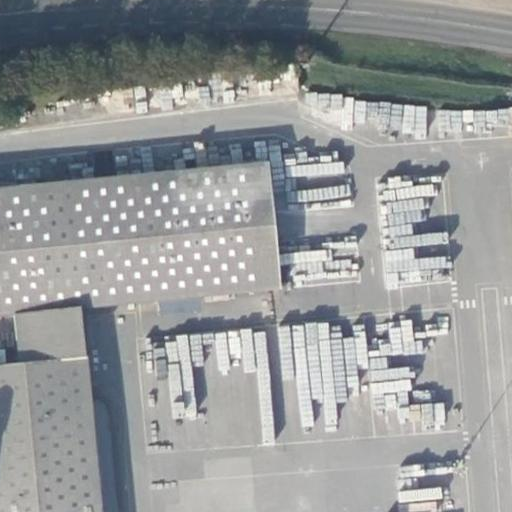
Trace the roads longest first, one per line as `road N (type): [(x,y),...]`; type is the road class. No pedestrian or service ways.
road 1 (primary): [(511,34),(286,7),(0,14)]
road 2 (unknown): [(0,159),(262,130),(372,151),(385,177)]
